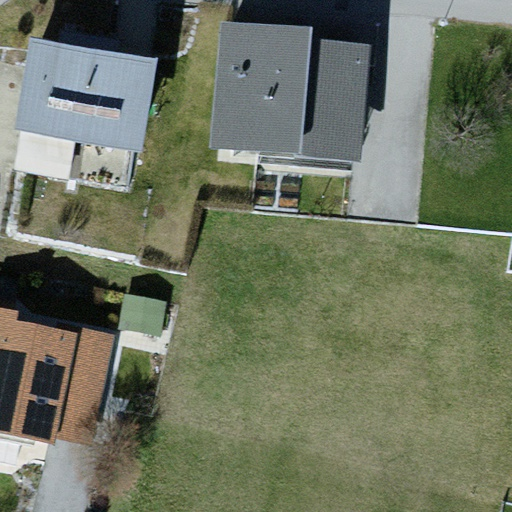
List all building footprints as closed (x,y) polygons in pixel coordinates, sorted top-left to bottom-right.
[(359,38),(233,27),(224,157),(350,166),(359,38)] [(174,64),(45,39),(27,131),(157,155),(174,64)] [(331,248),(279,242),(265,332),(341,341),(343,328),(358,330),(354,359),(348,394),(344,422),(402,430),(406,402),(445,407),(460,409),(468,361),(475,318),(459,316),(464,279),(366,266),(368,253),(331,248)] [(166,306),(123,297),(116,330),(159,339),(166,306)] [(93,324),(0,305),(0,430),(69,444),(93,324)]
